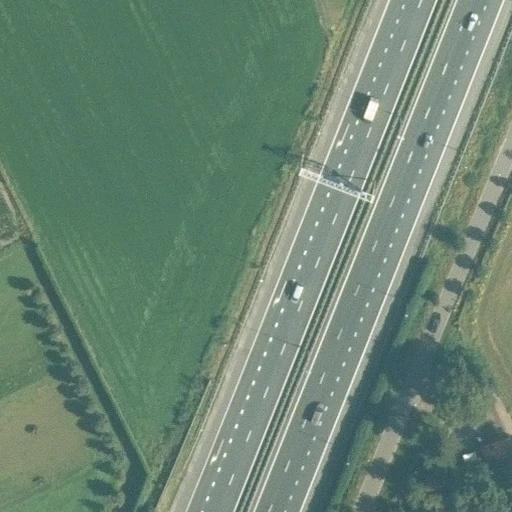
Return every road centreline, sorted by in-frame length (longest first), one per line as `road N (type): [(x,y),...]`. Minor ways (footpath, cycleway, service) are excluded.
road 1 (motorway): [(418,0),(213,511)]
road 2 (motorway): [(267,511),(471,0)]
road 3 (unclassified): [(366,511),(511,146)]
